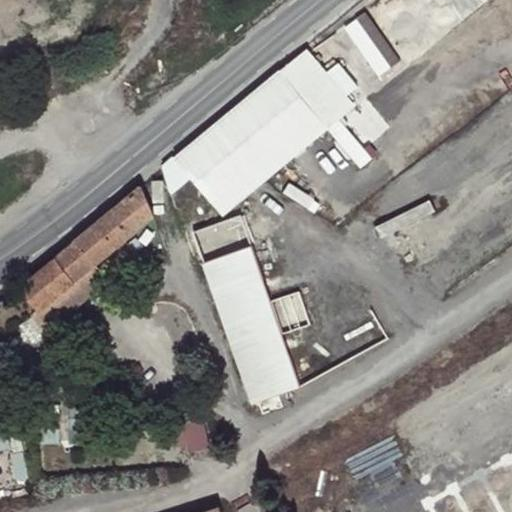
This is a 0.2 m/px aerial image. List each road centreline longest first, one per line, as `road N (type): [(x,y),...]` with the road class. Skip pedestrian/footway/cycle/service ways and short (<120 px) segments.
road 1 (secondary): [(366,0),(0,275)]
road 2 (unknown): [(132,175),(67,133),(36,134),(0,150)]
